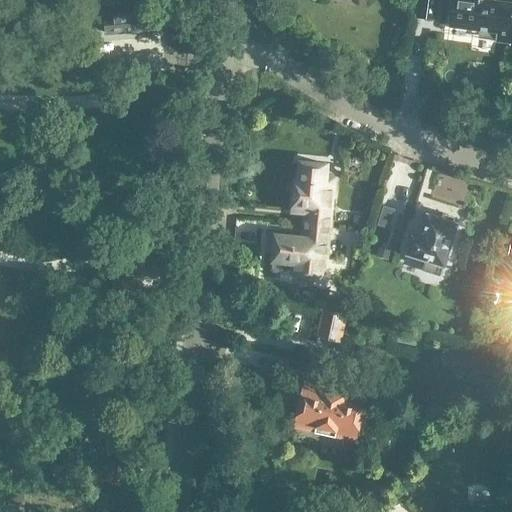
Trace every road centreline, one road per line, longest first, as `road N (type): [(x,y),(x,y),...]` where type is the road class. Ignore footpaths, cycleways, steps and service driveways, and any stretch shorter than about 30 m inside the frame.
road 1 (unknown): [(201,511),(251,0)]
road 2 (residential): [(176,511),(224,51)]
road 3 (residential): [(511,167),(392,125),(269,59),(224,51)]
